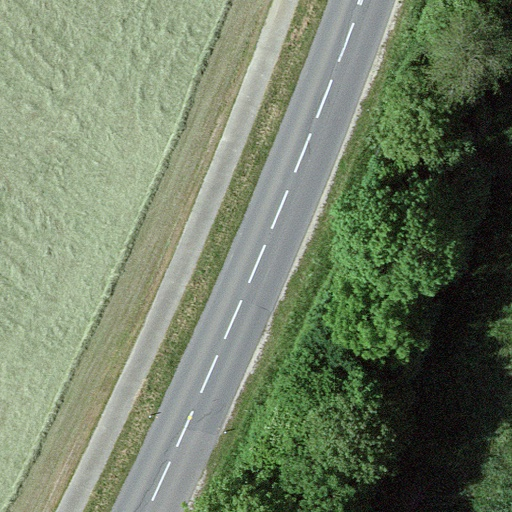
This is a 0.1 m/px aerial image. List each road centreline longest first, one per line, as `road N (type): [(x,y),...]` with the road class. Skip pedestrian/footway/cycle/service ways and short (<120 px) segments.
road 1 (track): [(285,0),(202,242),(68,511)]
road 2 (tertiary): [(147,511),(361,0)]
